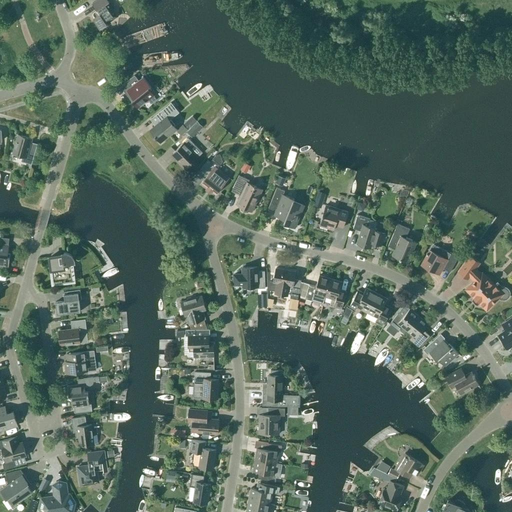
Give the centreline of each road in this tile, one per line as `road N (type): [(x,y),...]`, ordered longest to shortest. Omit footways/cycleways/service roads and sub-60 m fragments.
road 1 (residential): [(511,402),(453,316),(408,285),(211,218)]
road 2 (residential): [(224,511),(241,402),(211,218)]
road 3 (residential): [(22,294),(78,92)]
road 4 (residential): [(211,218),(139,151),(101,99),(78,92)]
road 5 (residential): [(55,426),(42,299),(22,294)]
road 6 (residential): [(22,294),(7,348),(35,430)]
road 7 (residential): [(511,410),(453,457),(420,511)]
